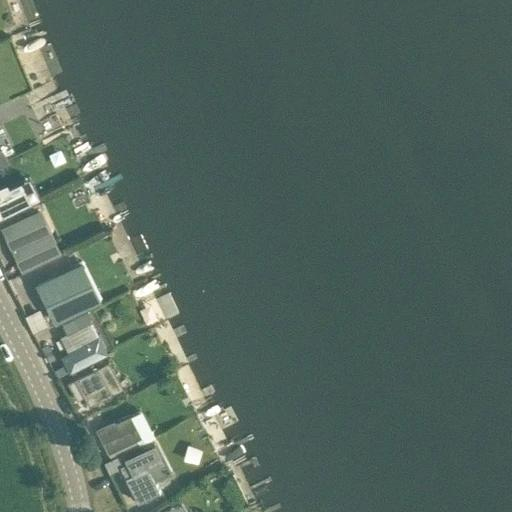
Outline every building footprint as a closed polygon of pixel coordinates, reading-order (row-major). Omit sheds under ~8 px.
[(0,164),(11,159),(0,138),(0,164)] [(0,198),(0,215),(30,200),(24,187),(0,198)] [(40,208),(2,226),(23,270),(62,252),(40,208)] [(82,259),(36,282),(55,321),(101,298),(82,259)] [(40,307),(27,314),(34,330),(48,324),(40,307)] [(86,309),(61,322),(66,332),(91,320),(86,309)] [(69,351),(62,355),(70,371),(108,351),(99,335),(69,351)] [(48,343),(42,346),(50,361),(56,357),(48,343)] [(65,363),(55,369),(59,376),(69,370),(65,363)] [(99,364),(68,380),(78,398),(85,394),(90,404),(113,392),(99,364)] [(115,418),(96,428),(108,452),(142,434),(145,440),(156,434),(141,406),(115,419),(115,418)] [(125,450),(105,461),(110,471),(121,466),(138,500),(160,489),(156,481),(173,472),(157,440),(128,454),(125,450)]
